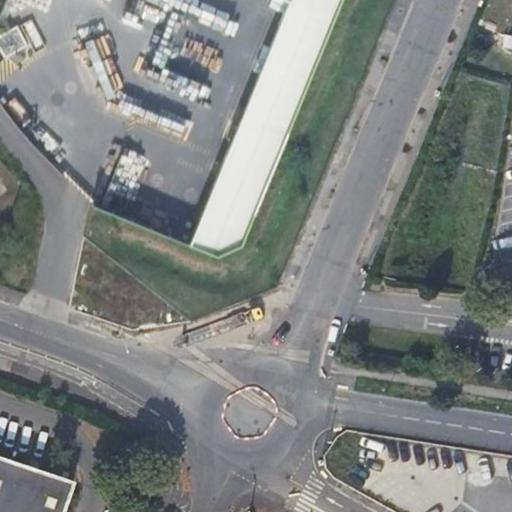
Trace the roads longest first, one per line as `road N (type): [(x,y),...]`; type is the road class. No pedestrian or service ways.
road 1 (residential): [(435,0),(279,373)]
road 2 (unclassified): [(210,399),(0,323)]
road 3 (unclassified): [(511,434),(319,403),(299,409)]
